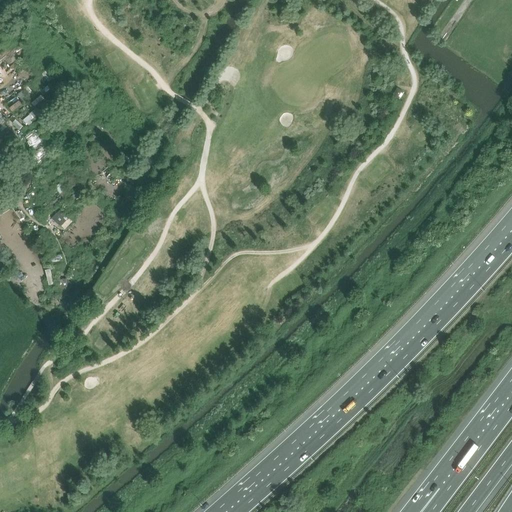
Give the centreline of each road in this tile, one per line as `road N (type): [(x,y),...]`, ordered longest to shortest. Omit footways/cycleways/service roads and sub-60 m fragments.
road 1 (motorway): [(511,231),(364,386),(226,511)]
road 2 (motorway): [(511,392),(440,488)]
